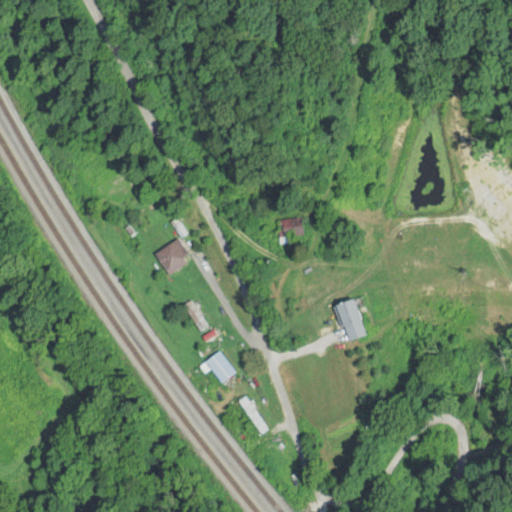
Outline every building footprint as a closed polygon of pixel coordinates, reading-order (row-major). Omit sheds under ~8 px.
[(299,236),(298,219),(274,221),(276,238),(299,236)] [(152,256),(166,276),(193,257),(179,237),(152,256)] [(362,335),(351,298),(331,305),(342,341),(362,335)] [(208,326),(191,300),(182,306),(199,332),(208,326)] [(235,373),(219,351),(204,362),(220,384),(235,373)] [(238,402),(261,435),(269,429),(247,396),(238,402)]
